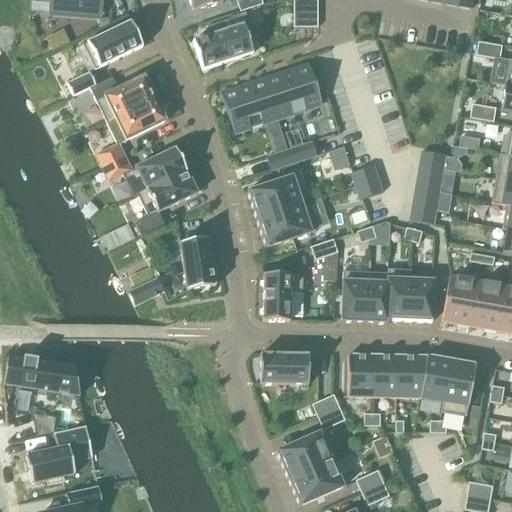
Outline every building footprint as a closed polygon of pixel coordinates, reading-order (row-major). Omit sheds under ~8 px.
[(101,12),(102,12),(102,0),(49,0),(49,7),(50,7),(50,10),(101,14),(101,12)] [(187,0),(192,14),(222,4),(220,0),(187,0)] [(235,0),(239,14),(262,6),(260,0),(235,0)] [(449,7),(457,8),(458,0),(444,0),(443,6),(449,7)] [(458,0),(457,8),(471,11),(472,0),(458,0)] [(293,15),(317,15),(317,1),(293,1),(293,15)] [(293,15),(293,29),(317,29),(317,15),(293,15)] [(108,20),(100,19),(99,22),(98,33),(107,28),(108,20)] [(94,72),(142,49),(129,23),(82,46),(94,72)] [(242,26),(192,43),(202,72),(252,56),(242,26)] [(69,44),(62,31),(54,35),(61,48),(69,44)] [(477,44),(475,58),(499,62),(501,48),(477,44)] [(277,121),(321,106),(308,67),(264,81),(277,121)] [(88,74),(66,85),(72,98),(89,90),(95,87),(88,74)] [(95,87),(89,90),(105,125),(154,101),(143,78),(117,91),(111,79),(95,87)] [(233,135),(277,121),(264,81),(220,96),(233,135)] [(511,88),(504,87),(499,113),(511,115),(511,88)] [(154,101),(105,125),(116,147),(118,146),(165,123),(154,101)] [(471,106),(469,120),(492,124),(495,111),(471,106)] [(280,130),(277,121),(264,125),(267,134),(280,130)] [(504,157),(503,158),(511,159),(511,134),(508,133),(504,157)] [(461,136),(459,146),(471,149),(473,138),(461,136)] [(284,143),(271,147),(274,156),(287,152),(284,143)] [(293,165),(316,157),(312,144),(289,152),(293,165)] [(116,147),(94,157),(101,171),(124,159),(118,146),(116,147)] [(124,159),(101,171),(107,184),(121,177),(133,200),(137,198),(137,197),(185,173),(174,151),(130,172),(124,159)] [(293,165),(289,152),(287,152),(274,156),(266,159),(270,172),(293,165)] [(418,167),(442,172),(444,158),(421,154),(418,167)] [(499,156),(495,181),(511,184),(511,159),(503,158),(504,157),(499,156)] [(458,161),(444,159),(442,170),(459,172),(461,164),(458,161)] [(418,167),(416,181),(439,185),(442,172),(418,167)] [(373,168),(350,176),(354,189),(377,181),(373,168)] [(137,197),(137,198),(147,219),(134,226),(140,238),(164,227),(158,214),(196,196),(186,174),(185,173),(137,197)] [(296,177),(246,193),(255,222),(305,205),(296,177)] [(359,202),(381,195),(377,181),(354,189),(359,202)] [(438,195),(439,185),(416,181),(413,195),(437,199),(438,195)] [(511,184),(495,181),(490,206),(505,208),(505,207),(511,208),(511,184)] [(411,209),(435,213),(437,199),(413,195),(411,209)] [(305,205),(255,222),(264,250),(315,234),(305,205)] [(505,208),(501,232),(505,233),(506,232),(511,232),(511,208),(505,207),(505,208)] [(411,209),(409,223),(432,227),(435,213),(411,209)] [(371,229),(363,231),(367,243),(375,240),(371,229)] [(405,230),(402,242),(410,244),(413,232),(405,230)] [(363,231),(356,234),(359,245),(367,243),(363,231)] [(413,232),(410,244),(418,246),(421,234),(413,232)] [(505,233),(501,256),(511,258),(511,232),(506,232),(505,233)] [(207,241),(179,245),(186,293),(214,288),(207,241)] [(337,255),(332,242),(309,249),(314,262),(337,255)] [(469,256),(468,264),(480,266),(481,258),(469,256)] [(481,258),(480,266),(492,268),(493,260),(481,258)] [(387,275),(385,322),(387,322),(407,323),(409,277),(410,277),(410,272),(386,271),(386,275),(387,275)] [(341,303),(340,325),(364,326),(366,274),(342,273),(341,291),(341,303)] [(366,274),(364,326),(386,327),(387,322),(385,322),(387,275),(386,275),(366,274)] [(262,276),(262,323),(289,323),(289,319),(302,319),(302,295),(301,295),(302,277),(262,276)] [(409,277),(407,323),(431,324),(433,278),(410,277),(409,277)] [(477,282),(448,277),(440,325),(469,330),(477,282)] [(157,281),(128,295),(134,308),(151,300),(160,296),(163,294),(157,281)] [(496,334),(504,287),(477,282),(469,330),(496,334)] [(511,288),(504,287),(496,334),(511,337),(511,288)] [(307,356),(259,356),(259,387),(307,387),(307,356)] [(346,400),(371,400),(372,358),(347,358),(346,400)] [(395,401),(396,358),(372,358),(371,400),(395,401)] [(396,358),(395,401),(419,401),(426,359),(425,359),(396,358)] [(7,359),(3,387),(78,399),(72,370),(36,364),(37,362),(32,362),(27,361),(22,360),(22,362),(7,359)] [(420,401),(441,405),(442,405),(450,363),(426,359),(419,401),(420,401)] [(474,367),(450,363),(442,405),(441,405),(440,414),(465,419),(474,367)] [(490,396),(501,398),(502,398),(503,390),(491,388),(490,396)] [(500,406),(502,398),(501,398),(490,396),(488,404),(500,406)] [(310,407),(316,420),(338,410),(332,397),(310,407)] [(343,423),(338,410),(316,420),(322,432),(343,423)] [(43,417),(31,415),(36,438),(40,437),(43,417)] [(371,428),(371,416),(363,416),(363,428),(371,428)] [(371,428),(379,428),(379,416),(371,416),(371,428)] [(394,423),(394,436),(402,436),(403,423),(394,423)] [(437,435),(437,423),(429,423),(429,435),(437,435)] [(437,423),(437,435),(445,435),(445,423),(437,423)] [(56,451),(25,458),(30,486),(46,483),(47,487),(62,483),(62,479),(73,477),(71,464),(91,460),(85,429),(52,436),(56,451)] [(275,454),(287,481),(331,462),(318,434),(275,454)] [(495,438),(483,435),(481,443),(493,445),(495,438)] [(480,451),(492,453),(493,445),(481,443),(480,451)] [(343,489),(331,462),(287,481),(299,508),(343,489)] [(468,484),(465,498),(489,502),(492,489),(468,484)] [(382,486),(360,496),(366,508),(388,499),(382,486)] [(69,511),(63,511),(81,511),(81,510),(87,509),(84,493),(83,491),(65,495),(69,511)] [(487,511),(489,502),(465,498),(463,511),(487,511)]
